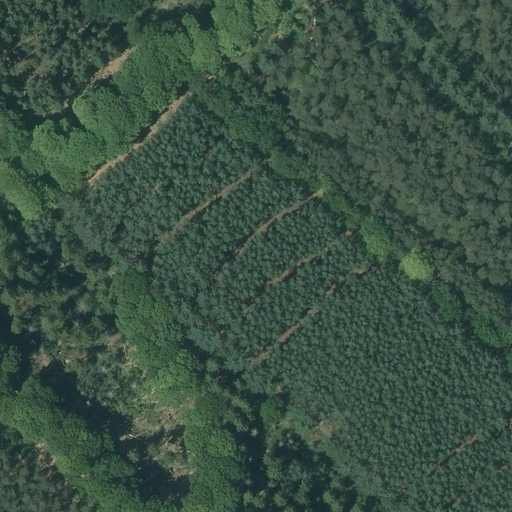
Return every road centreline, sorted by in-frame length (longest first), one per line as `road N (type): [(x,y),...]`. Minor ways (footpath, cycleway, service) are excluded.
road 1 (track): [(411,511),(0,139)]
road 2 (track): [(182,54),(511,342)]
road 3 (track): [(0,207),(182,54)]
road 4 (track): [(362,0),(511,142)]
road 5 (track): [(138,511),(0,382)]
